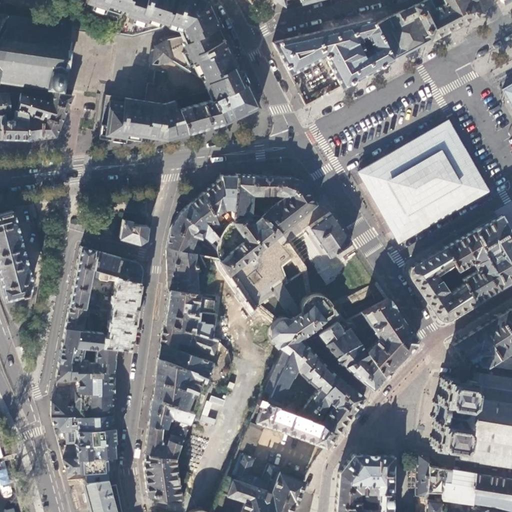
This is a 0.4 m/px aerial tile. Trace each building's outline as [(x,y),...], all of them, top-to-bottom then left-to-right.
[(85,0),(84,6),(117,16),(115,30),(119,30),(119,32),(132,34),(162,26),(163,25),(164,23),(167,24),(166,26),(170,27),(178,30),(181,35),(166,39),(153,45),(150,62),(149,62),(144,100),(105,94),(99,138),(125,142),(142,139),(142,135),(165,139),(188,133),(179,110),(212,100),(223,121),(257,107),(207,0),(85,0)] [(425,0),(414,6),(431,40),(456,27),(482,13),(475,0),(425,0)] [(375,23),(394,60),(402,55),(425,43),(431,40),(414,6),(405,10),(405,9),(394,14),(375,23)] [(55,15),(54,22),(0,14),(0,80),(52,88),(62,90),(62,87),(61,87),(63,73),(64,73),(64,69),(64,65),(65,66),(67,57),(68,48),(67,48),(67,43),(68,43),(70,26),(71,25),(73,15),(57,13),(56,13),(55,15)] [(375,23),(372,19),(344,25),(302,35),(273,42),(276,48),(290,74),(324,55),(341,87),(394,60),(375,23)] [(61,93),(62,90),(52,88),(50,100),(18,93),(15,111),(24,113),(30,114),(41,117),(40,119),(40,137),(53,136),(56,131),(69,101),(71,95),(61,93)] [(511,88),(499,96),(511,119),(511,88)] [(0,113),(5,113),(9,113),(7,92),(0,92),(0,113)] [(179,110),(188,133),(194,131),(207,128),(224,123),(223,121),(212,100),(179,110)] [(24,113),(15,111),(15,118),(5,118),(5,113),(0,113),(0,125),(1,137),(26,138),(24,113)] [(26,139),(40,137),(40,119),(30,120),(30,114),(24,113),(26,138),(26,139)] [(350,180),(390,249),(441,220),(486,194),(446,125),(350,180)] [(235,178),(235,180),(233,220),(233,224),(250,218),(251,199),(252,179),(243,179),(235,178)] [(219,179),(219,183),(222,214),(219,216),(224,223),(233,220),(235,180),(226,179),(219,179)] [(269,181),(252,179),(251,199),(268,199),(268,197),(279,196),(288,182),(269,181)] [(295,184),(288,182),(279,196),(287,202),(263,222),(271,227),(282,236),(301,220),(315,209),(307,196),(301,186),(295,184)] [(210,190),(200,198),(216,229),(221,225),(223,228),(226,225),(224,223),(219,216),(222,214),(219,183),(210,190)] [(194,202),(187,207),(203,227),(206,225),(209,230),(211,229),(212,232),(209,235),(218,242),(221,236),(216,229),(200,198),(194,202)] [(181,214),(177,218),(202,234),(200,239),(203,241),(209,246),(212,243),(216,247),(218,242),(209,235),(203,227),(187,207),(181,214)] [(494,268),(506,289),(511,284),(511,231),(501,212),(473,229),(482,245),(481,246),(485,256),(492,269),(494,268)] [(327,257),(349,242),(329,213),(308,227),(327,257)] [(0,294),(2,304),(26,298),(29,286),(10,216),(0,217),(0,294)] [(171,229),(165,251),(193,257),(196,258),(216,262),(215,253),(215,250),(209,246),(203,241),(198,252),(190,249),(193,240),(199,241),(200,239),(202,234),(177,218),(171,229)] [(215,253),(216,262),(218,269),(227,281),(232,277),(247,264),(258,255),(261,253),(282,236),(271,227),(263,222),(255,219),(250,218),(233,224),(225,231),(221,236),(218,242),(216,247),(215,250),(215,253)] [(117,242),(137,247),(143,243),(144,238),(145,230),(130,229),(131,226),(121,224),(117,242)] [(471,261),(472,264),(485,256),(481,246),(482,245),(473,229),(460,237),(443,246),(453,264),(455,270),(471,261)] [(453,264),(443,246),(423,258),(411,264),(409,267),(408,270),(408,272),(408,275),(410,277),(436,315),(439,317),(441,321),(445,322),(449,323),(454,320),(475,306),(463,283),(448,293),(435,275),(453,264)] [(72,284),(67,310),(81,312),(82,310),(89,274),(93,255),(78,251),(72,284)] [(165,266),(166,294),(196,299),(193,274),(197,273),(196,268),(192,268),(193,257),(165,251),(165,266)] [(99,276),(137,286),(138,278),(138,275),(138,272),(136,270),(134,267),(132,266),(110,260),(93,255),(89,274),(99,276)] [(490,298),(506,289),(494,268),(492,269),(485,256),(472,264),(476,270),(461,279),(463,283),(475,306),(490,298)] [(98,350),(113,351),(128,353),(129,340),(136,293),(137,286),(99,276),(96,283),(98,286),(106,287),(108,285),(113,286),(112,296),(110,295),(109,301),(98,299),(96,310),(100,310),(96,337),(98,337),(99,333),(107,334),(106,342),(100,341),(98,350)] [(252,316),(256,312),(232,277),(227,281),(230,286),(233,290),(252,316)] [(163,312),(162,323),(185,329),(192,331),(213,338),(220,302),(197,299),(196,299),(166,294),(163,312)] [(313,334),(314,333),(319,330),(318,329),(337,318),(331,310),(330,311),(327,305),(323,302),(320,301),(316,300),(312,300),(308,301),(304,304),(302,307),(301,311),(300,313),(299,316),(300,317),(296,320),(292,322),(289,324),(288,322),(281,322),(279,322),(276,323),(275,324),(273,325),(270,329),(267,334),(268,339),(268,342),(271,346),(274,349),(278,351),(281,352),(283,352),(300,342),(304,340),(313,334)] [(413,342),(387,303),(360,318),(376,343),(365,356),(368,360),(370,363),(382,380),(383,380),(400,363),(413,349),(413,348),(414,346),(414,344),(413,342)] [(511,305),(493,317),(451,343),(462,362),(476,360),(479,364),(487,366),(493,362),(494,363),(493,367),(511,369),(511,357),(508,358),(506,359),(504,356),(511,350),(511,305)] [(65,324),(63,333),(79,335),(81,320),(85,320),(86,311),(82,310),(81,312),(67,310),(65,324)] [(160,339),(159,343),(178,350),(179,346),(180,342),(212,352),(219,352),(222,341),(218,339),(213,338),(192,331),(162,323),(161,332),(160,339)] [(321,343),(325,348),(342,337),(336,327),(318,338),(321,343)] [(55,373),(72,374),(74,362),(79,335),(63,333),(55,373)] [(336,360),(358,346),(348,333),(342,337),(325,348),(330,354),(336,360)] [(72,375),(112,374),(112,363),(113,351),(98,350),(100,341),(100,337),(98,337),(96,337),(93,337),(91,362),(84,361),(84,363),(74,362),(72,374),(72,375)] [(274,412),(305,423),(336,380),(315,360),(300,342),(283,352),(281,352),(274,366),(280,370),(263,404),(262,406),(275,411),(274,412)] [(157,357),(207,374),(211,362),(178,350),(159,343),(158,350),(157,357)] [(365,356),(358,346),(336,360),(340,365),(344,370),(365,356)] [(368,360),(365,356),(344,370),(353,379),(371,393),(377,386),(382,380),(370,363),(365,368),(362,365),(368,360)] [(153,387),(151,402),(184,414),(189,401),(192,402),(198,384),(191,382),(193,377),(204,381),(207,374),(157,357),(153,387)] [(435,419),(434,426),(434,427),(436,430),(436,433),(433,434),(433,436),(432,436),(431,443),(432,443),(432,446),(441,447),(441,444),(456,446),(455,449),(461,450),(459,458),(511,465),(511,377),(472,371),(471,379),(467,378),(466,382),(450,379),(451,376),(443,374),(442,377),(441,377),(440,383),(441,383),(441,385),(443,388),(443,390),(440,392),(440,394),(439,394),(438,401),(439,401),(436,419),(435,419)] [(51,416),(104,413),(112,413),(112,401),(112,377),(112,374),(72,375),(72,374),(55,373),(51,399),(51,416)] [(343,429),(346,424),(345,424),(362,402),(336,380),(305,423),(274,412),(275,411),(262,406),(263,404),(257,402),(254,409),(259,411),(254,421),(326,448),(338,433),(339,434),(343,429)] [(207,395),(200,422),(215,426),(222,399),(207,395)] [(184,414),(151,402),(146,433),(143,454),(175,461),(186,429),(191,417),(184,414)] [(106,469),(114,469),(114,454),(112,454),(112,441),(112,426),(104,427),(104,420),(104,413),(51,416),(50,417),(67,473),(81,471),(106,469)] [(248,422),(238,448),(252,453),(262,428),(248,422)] [(0,489),(1,495),(4,498),(9,498),(12,495),(13,492),(4,459),(0,443),(0,489)] [(396,451),(354,448),(338,471),(337,485),(334,511),(392,511),(394,485),(396,451)] [(429,454),(415,451),(415,473),(415,497),(418,497),(419,494),(426,495),(426,494),(428,464),(429,454)] [(270,493),(279,471),(279,468),(268,463),(262,479),(248,474),(254,458),(240,453),(233,468),(235,469),(231,479),(270,493)] [(180,496),(175,461),(143,454),(142,466),(142,470),(146,494),(182,500),(184,498),(183,495),(180,496)] [(428,464),(426,494),(440,495),(443,467),(428,464)] [(474,471),(443,467),(440,495),(440,496),(471,501),(474,471)] [(288,511),(293,501),(294,502),(295,502),(303,481),(279,471),(270,493),(231,479),(224,494),(227,496),(228,494),(244,500),(239,511),(288,511)] [(511,511),(511,476),(474,471),(471,501),(510,508),(509,511),(511,511)] [(89,511),(121,511),(115,483),(108,485),(106,475),(97,476),(94,476),(82,477),(82,479),(81,480),(89,511)] [(439,511),(440,504),(440,501),(427,499),(426,500),(424,511),(439,511)]
